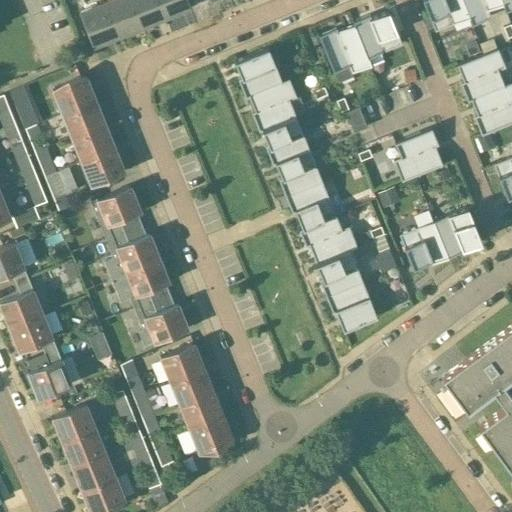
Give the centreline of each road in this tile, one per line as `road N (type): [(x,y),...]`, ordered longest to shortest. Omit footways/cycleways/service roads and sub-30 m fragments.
road 1 (residential): [(281,438),(139,104),(139,76),(158,58),(304,0)]
road 2 (unknown): [(511,245),(410,0)]
road 3 (residential): [(488,511),(380,366)]
road 4 (residential): [(380,366),(511,269)]
road 5 (residential): [(281,438),(380,366)]
